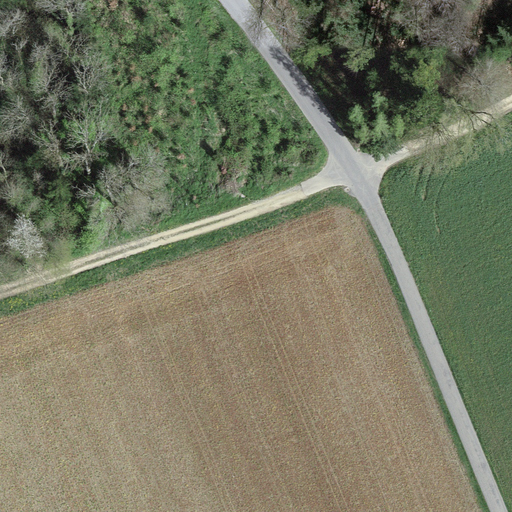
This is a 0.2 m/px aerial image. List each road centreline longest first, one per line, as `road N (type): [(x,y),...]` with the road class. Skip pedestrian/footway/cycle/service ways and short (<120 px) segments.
road 1 (unclassified): [(484,511),(345,178),(228,0)]
road 2 (track): [(511,98),(345,178),(0,296)]
